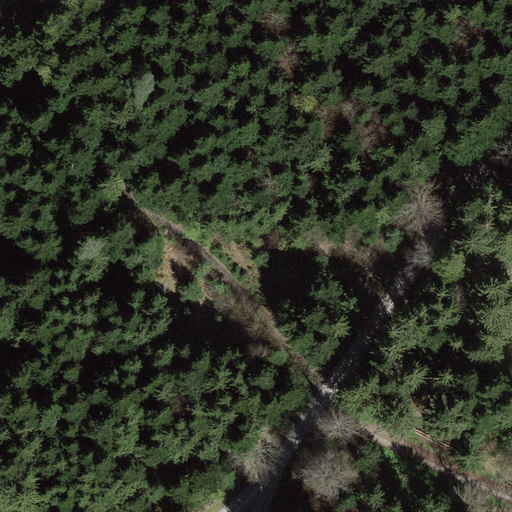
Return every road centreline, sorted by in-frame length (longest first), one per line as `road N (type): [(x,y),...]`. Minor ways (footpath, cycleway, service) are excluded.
road 1 (track): [(0,96),(50,119),(330,399)]
road 2 (track): [(511,137),(426,238),(330,399)]
road 3 (track): [(330,399),(368,431),(511,495)]
road 4 (track): [(330,399),(250,511)]
